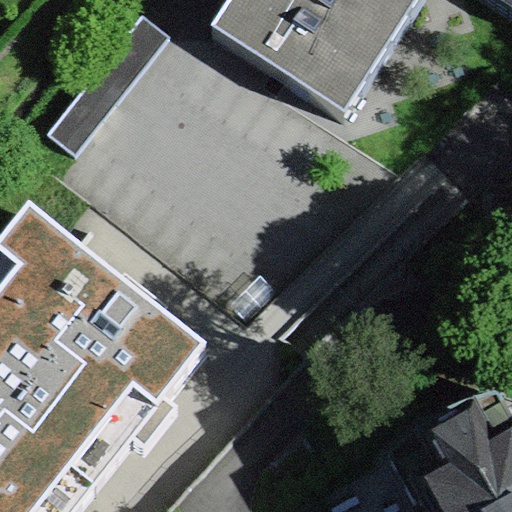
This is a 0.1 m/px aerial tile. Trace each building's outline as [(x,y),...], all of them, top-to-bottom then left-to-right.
[(511,0),(235,0),(210,39),(342,125),(423,0),(483,0),(511,18),(511,0)] [(142,21),(48,139),(75,161),(169,41),(142,21)] [(511,189),(499,188),(495,227),(511,228),(511,189)] [(0,511),(82,511),(131,453),(144,462),(179,418),(167,406),(204,358),(68,250),(30,218),(0,255),(0,511)] [(408,442),(391,459),(422,511),(511,511),(511,425),(497,400),(470,407),(448,416),(427,428),(408,442)]
